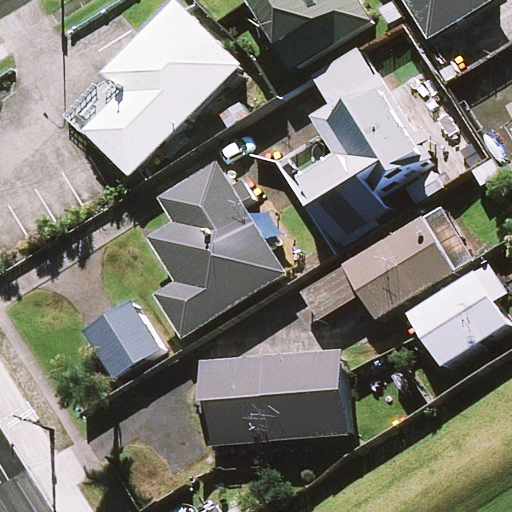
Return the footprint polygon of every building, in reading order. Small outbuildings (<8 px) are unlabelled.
[(376,28),(359,0),(255,0),(300,74),(376,28)] [(405,0),(439,50),(510,2),(508,0),(405,0)] [(249,72),(186,8),(114,79),(133,98),(94,136),(138,181),(249,72)] [(429,149),(362,52),(320,82),(339,110),(319,124),(343,159),(305,186),(348,248),(395,215),(375,187),(429,149)] [(293,278),(224,171),(170,207),(183,227),(157,244),(186,287),(164,301),(192,343),(293,278)] [(450,205),(308,295),(325,323),(367,297),(384,324),(485,261),(450,205)] [(511,297),(511,295),(496,270),(418,320),(450,370),(511,330),(511,322),(501,305),(511,297)] [(167,352),(137,306),(91,336),(121,382),(167,352)] [(355,439),(348,357),(209,368),(216,451),(355,439)]
